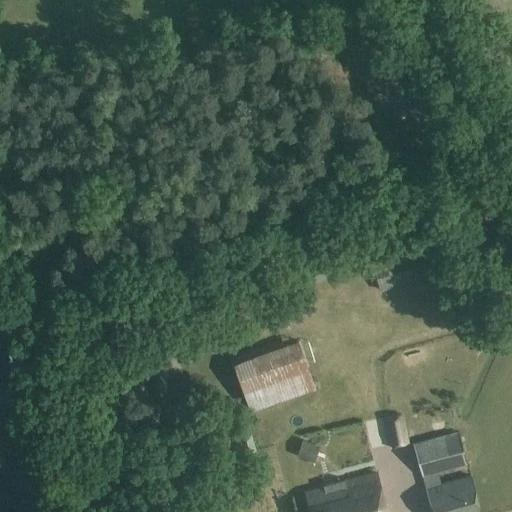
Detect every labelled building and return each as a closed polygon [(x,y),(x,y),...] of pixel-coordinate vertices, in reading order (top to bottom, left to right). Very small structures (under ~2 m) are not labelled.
[(449,239),(372,262),(380,291),(458,266),(449,239)] [(351,247),(306,261),(313,284),(358,270),(351,247)] [(185,332),(147,345),(152,360),(190,347),(185,332)] [(306,370),(297,341),(233,363),(243,392),(306,370)] [(153,379),(113,391),(131,455),(173,440),(153,379)] [(403,414),(384,417),(390,447),(409,442),(403,414)] [(459,431),(414,443),(423,476),(467,464),(459,431)] [(238,437),(243,455),(255,451),(251,434),(238,437)] [(297,456),(313,462),(319,446),(302,440),(297,456)] [(388,511),(378,473),(305,492),(310,511),(388,511)] [(479,511),(470,478),(426,490),(432,511),(479,511)]
